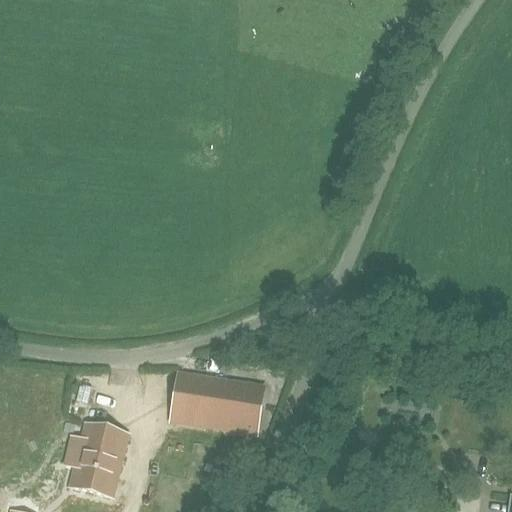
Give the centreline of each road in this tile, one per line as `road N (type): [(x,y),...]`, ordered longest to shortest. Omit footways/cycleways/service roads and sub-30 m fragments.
road 1 (unclassified): [(339,290),(170,354),(115,360),(0,349)]
road 2 (unclassified): [(339,290),(410,108),(475,0)]
road 3 (unclassified): [(249,511),(339,290)]
road 4 (track): [(123,359),(147,426),(140,495),(129,511)]
